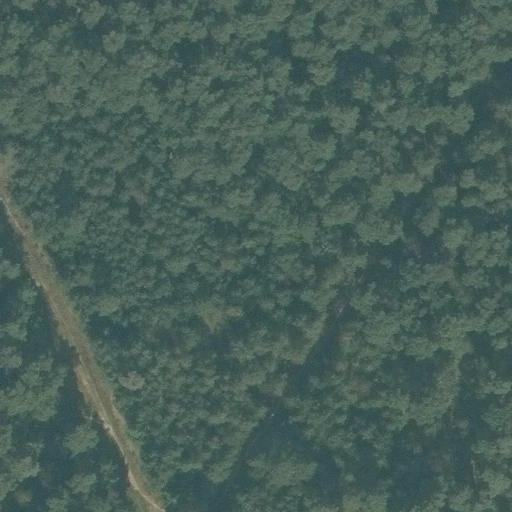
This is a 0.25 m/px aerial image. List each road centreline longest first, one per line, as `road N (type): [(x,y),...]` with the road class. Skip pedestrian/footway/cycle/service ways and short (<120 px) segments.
road 1 (track): [(147,511),(86,366),(12,511)]
road 2 (track): [(0,211),(86,366)]
